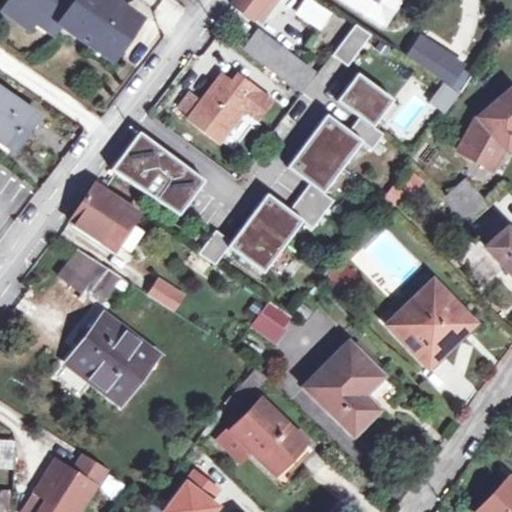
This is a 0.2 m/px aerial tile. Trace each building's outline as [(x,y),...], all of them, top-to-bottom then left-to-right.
[(111,58),(140,17),(115,0),(13,0),(12,2),(39,21),(57,34),(63,25),(91,44),(111,58)] [(253,17),(266,0),(234,0),(233,2),(253,17)] [(300,14),(320,27),(329,13),(309,0),(300,14)] [(374,0),(346,0),(367,13),(374,0)] [(33,30),(39,21),(12,2),(6,11),(33,30)] [(111,58),(91,44),(87,49),(113,68),(145,21),(140,17),(111,58)] [(372,34),(356,24),(333,55),(347,66),(372,34)] [(246,48),(300,89),(313,72),(259,30),(246,48)] [(441,54),(421,41),(408,59),(429,73),(441,54)] [(393,98),(358,73),(337,101),(373,127),(393,98)] [(189,118),(221,141),(245,109),(258,119),(272,101),(245,80),(239,88),(222,75),(200,103),(192,113),(189,118)] [(468,83),(456,75),(450,82),(462,91),(468,83)] [(511,88),(476,120),(459,151),(488,166),(499,146),(502,143),(505,147),(507,149),(511,144),(511,88)] [(0,140),(14,151),(39,116),(0,89),(0,140)] [(190,96),(183,106),(192,113),(200,103),(190,96)] [(327,115),(308,141),(342,166),(362,140),(373,147),(382,134),(373,127),(360,118),(349,131),(327,115)] [(205,180),(140,133),(120,158),(184,207),(205,180)] [(299,197),(323,214),(332,201),(322,193),(342,166),(308,141),(288,167),(310,184),(299,197)] [(493,169),(505,147),(502,143),(499,146),(488,166),(493,169)] [(411,170),(381,192),(392,206),(422,184),(411,170)] [(467,181),(446,199),(464,222),(486,202),(467,181)] [(91,226),(116,243),(138,211),(95,182),(68,218),(87,231),(91,226)] [(268,193),(248,220),(282,246),(301,219),(313,227),(323,214),(299,197),(290,210),(268,193)] [(476,233),(487,244),(486,245),(511,273),(511,230),(496,214),(476,233)] [(282,246),(248,220),(227,245),(262,271),(282,246)] [(91,226),(87,231),(112,248),(116,243),(91,226)] [(230,240),(216,230),(199,253),(214,263),(227,245),(230,240)] [(121,278),(79,250),(60,275),(88,296),(91,292),(103,301),(121,278)] [(325,287),(344,261),(338,256),(318,281),(325,287)] [(127,281),(150,296),(160,282),(136,267),(127,281)] [(390,324),(429,363),(472,322),(435,282),(390,324)] [(272,342),(292,317),(271,302),(252,328),(272,342)] [(92,333),(83,326),(73,339),(82,346),(69,363),(119,401),(155,354),(105,315),(92,333)] [(305,387),(353,434),(379,408),(365,394),(383,375),(350,342),(305,387)] [(257,368),(249,379),(257,386),(264,376),(257,368)] [(257,386),(249,379),(245,384),(253,392),(257,386)] [(279,471),(308,441),(262,398),(222,441),(242,460),(254,447),(279,471)] [(15,440),(0,439),(0,466),(15,467),(15,440)] [(313,446),(308,441),(279,471),(273,477),(284,488),(302,469),(296,464),(313,446)] [(80,511),(109,468),(86,453),(75,470),(57,458),(37,490),(48,497),(38,511),(80,511)] [(197,470),(165,511),(213,511),(218,505),(210,500),(220,487),(197,470)] [(511,511),(511,477),(510,476),(476,511),(511,511)]
